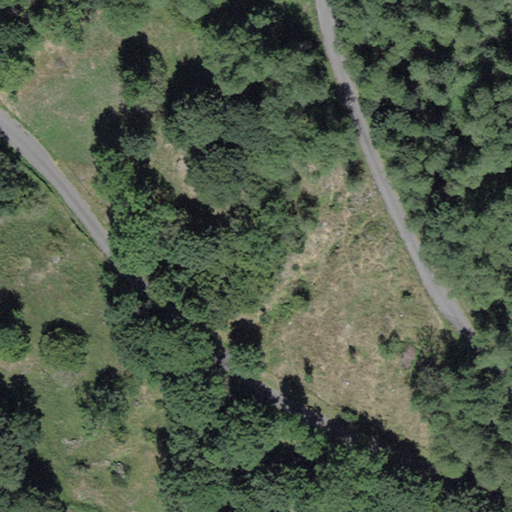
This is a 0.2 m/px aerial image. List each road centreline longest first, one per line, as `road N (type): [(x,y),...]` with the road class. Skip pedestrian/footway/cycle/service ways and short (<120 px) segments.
road 1 (unclassified): [(0,125),(55,173),(110,247),(253,390),(511,509)]
road 2 (unclassified): [(511,403),(486,387),(423,295),(356,131),(325,37),(322,0)]
